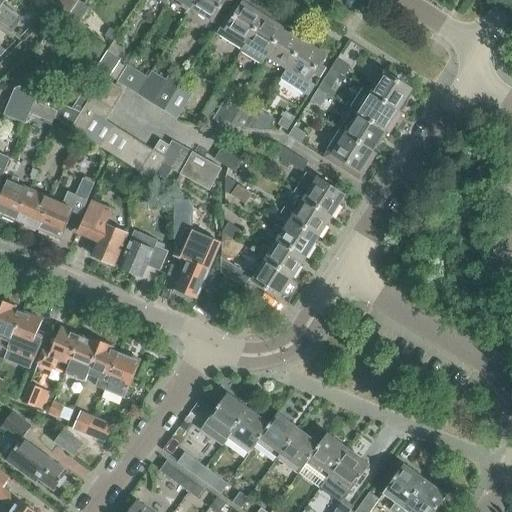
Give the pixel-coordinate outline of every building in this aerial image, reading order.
[(0,0),(0,16),(2,18),(0,20),(0,23),(12,32),(21,19),(2,5),(5,0),(0,0)] [(79,0),(78,0),(65,0),(59,10),(68,16),(79,0)] [(177,0),(183,3),(180,8),(187,12),(189,8),(191,8),(196,0),(177,0)] [(196,0),(191,8),(212,22),(223,4),(227,6),(230,0),(196,0)] [(263,16),(266,13),(245,0),(239,0),(217,34),(242,50),(264,16),(263,16)] [(261,65),(266,57),(284,29),(282,28),(284,24),(272,16),(269,20),(264,16),(242,50),(241,53),(261,65)] [(111,28),(105,36),(111,41),(117,33),(111,28)] [(304,42),(284,29),(266,57),(286,70),(304,42)] [(98,60),(106,46),(91,37),(83,51),(98,60)] [(325,55),(304,42),(286,70),(280,79),(307,97),(315,85),(308,81),(325,55)] [(31,44),(20,53),(24,59),(36,49),(31,44)] [(110,76),(119,64),(121,60),(120,59),(109,52),(98,68),(110,76)] [(333,70),(344,77),(350,68),(338,61),(333,70)] [(127,63),(124,68),(116,80),(116,81),(136,94),(148,76),(127,63)] [(136,94),(151,104),(169,76),(154,67),(148,76),(136,94)] [(340,85),(344,77),(333,70),(328,78),(340,85)] [(370,94),(398,112),(401,113),(404,110),(407,107),(408,102),(405,101),(412,91),(383,73),(370,94)] [(151,104),(164,112),(181,84),(169,76),(151,104)] [(96,87),(119,101),(125,91),(102,77),(96,87)] [(55,121),(71,128),(89,97),(96,87),(90,84),(74,110),(62,105),(55,121)] [(181,84),(164,112),(177,120),(194,92),(181,84)] [(89,97),(112,112),(119,101),(96,87),(89,97)] [(31,114),(30,114),(34,102),(35,103),(37,95),(21,88),(16,90),(5,115),(26,123),(30,114),(31,114)] [(320,89),(311,104),(320,109),(329,94),(320,89)] [(357,114),(385,132),(398,112),(370,94),(358,112),(357,114)] [(54,124),(55,121),(62,105),(37,95),(35,103),(34,102),(30,114),(31,114),(54,124)] [(89,97),(71,128),(70,129),(81,136),(95,115),(106,121),(112,112),(89,97)] [(222,126),(236,105),(228,100),(212,125),(222,126)] [(257,118),(236,105),(222,126),(250,129),(257,118)] [(340,132),(372,152),(385,132),(357,114),(358,112),(353,109),(339,131),(340,132)] [(288,131),(295,119),(287,114),(280,126),(288,131)] [(95,115),(81,136),(102,149),(115,127),(106,121),(95,115)] [(258,119),(252,128),(255,130),(269,131),(271,128),(258,119)] [(111,154),(124,133),(115,127),(102,149),(111,154)] [(290,137),(302,144),(307,135),(295,128),(290,137)] [(0,180),(10,158),(0,153),(0,133),(1,132),(0,131),(0,180)] [(371,162),(368,160),(372,152),(340,132),(323,159),(358,181),(371,162)] [(124,133),(111,154),(121,160),(133,139),(124,133)] [(133,139),(121,160),(130,166),(142,145),(133,139)] [(160,163),(161,164),(170,169),(182,147),(172,141),(168,148),(160,163)] [(160,163),(168,148),(160,142),(153,152),(141,173),(152,180),(161,164),(160,163)] [(142,145),(130,166),(141,173),(153,152),(142,145)] [(182,147),(170,169),(181,174),(193,153),(182,147)] [(235,172),(243,160),(222,147),(214,160),(235,172)] [(302,173),(308,163),(283,148),(277,158),(302,173)] [(193,153),(181,174),(181,175),(210,191),(222,169),(193,152),(193,153)] [(303,198),(303,199),(331,217),(345,196),(316,178),(315,179),(306,173),(294,192),(303,198)] [(12,223),(13,221),(16,222),(29,191),(17,186),(20,180),(13,177),(11,183),(6,182),(0,196),(0,215),(3,217),(2,219),(12,223)] [(233,195),(239,185),(227,178),(227,192),(233,195)] [(49,238),(50,236),(61,241),(72,212),(82,216),(95,185),(84,181),(77,197),(70,194),(65,206),(51,200),(38,232),(40,232),(39,234),(49,238)] [(51,200),(29,191),(16,222),(26,226),(25,228),(34,232),(34,230),(38,232),(51,200)] [(290,219),(318,237),(331,217),(303,199),(296,209),(287,203),(280,213),(290,219)] [(93,255),(117,266),(131,236),(107,225),(113,210),(92,200),(78,231),(99,240),(93,255)] [(306,257),(318,237),(290,219),(283,229),(276,224),(270,234),(277,239),(306,257)] [(225,233),(236,240),(242,230),(230,224),(225,233)] [(181,243),(176,255),(187,260),(181,274),(182,275),(176,288),(182,291),(181,295),(192,300),(194,296),(194,297),(197,298),(209,268),(220,242),(190,229),(187,228),(181,243)] [(132,242),(121,268),(144,278),(148,268),(162,275),(172,253),(158,247),(160,242),(137,232),(132,242)] [(264,260),(264,259),(293,277),(306,257),(277,239),(270,249),(263,245),(257,255),(264,260)] [(280,298),(293,277),(264,259),(264,260),(251,280),(280,298)] [(219,274),(241,288),(247,278),(219,260),(219,274)] [(16,308),(4,303),(0,313),(0,338),(3,340),(0,346),(0,347),(7,351),(23,312),(15,309),(16,308)] [(33,346),(43,321),(23,312),(7,351),(9,351),(27,359),(33,361),(38,348),(33,346)] [(38,362),(55,370),(58,362),(68,366),(80,336),(61,328),(50,354),(43,351),(38,362)] [(80,336),(68,366),(65,374),(75,378),(78,371),(87,375),(101,343),(91,338),(90,340),(80,336)] [(114,348),(101,343),(87,375),(99,379),(96,387),(104,390),(120,352),(114,350),(114,348)] [(140,361),(120,352),(104,390),(106,391),(109,383),(118,387),(115,395),(124,398),(140,361)] [(0,378),(0,394),(3,396),(9,382),(0,378)] [(43,411),(51,393),(29,384),(21,402),(43,411)] [(224,443),(228,438),(249,408),(227,393),(206,422),(202,427),(224,443)] [(60,418),(65,406),(53,401),(48,414),(60,418)] [(270,423),(249,408),(228,438),(249,453),(256,443),(277,414),(270,423)] [(94,417),(80,411),(73,429),(86,435),(94,417)] [(12,414),(3,426),(21,440),(5,461),(20,473),(35,484),(37,481),(54,493),(69,472),(24,439),(32,429),(12,414)] [(256,443),(277,458),(298,430),(277,414),(256,443)] [(94,417),(86,435),(105,443),(112,425),(94,417)] [(318,444),(298,430),(277,458),(299,474),(307,463),(327,434),(326,434),(318,444)] [(75,457),(84,445),(65,432),(57,444),(75,457)] [(307,463),(328,478),(348,450),(327,434),(307,463)] [(328,478),(321,488),(341,502),(344,499),(369,465),(348,450),(328,478)] [(185,453),(177,463),(198,478),(206,468),(185,453)] [(188,492),(196,482),(167,461),(159,471),(188,492)] [(404,465),(383,494),(396,503),(391,511),(392,511),(402,511),(426,480),(404,465)] [(0,500),(13,510),(12,511),(32,511),(3,490),(10,481),(0,473),(0,500)] [(220,495),(228,484),(219,477),(211,488),(220,495)] [(435,511),(447,496),(426,480),(402,511),(435,511)] [(205,489),(196,482),(188,492),(197,499),(205,489)] [(241,510),(249,499),(240,492),(232,503),(241,510)] [(370,511),(380,500),(370,492),(355,511),(370,511)] [(215,511),(220,511),(226,504),(217,497),(209,508),(215,511)] [(350,511),(354,506),(344,499),(341,502),(334,511),(350,511)] [(145,507),(137,501),(128,511),(154,511),(146,505),(145,507)]
